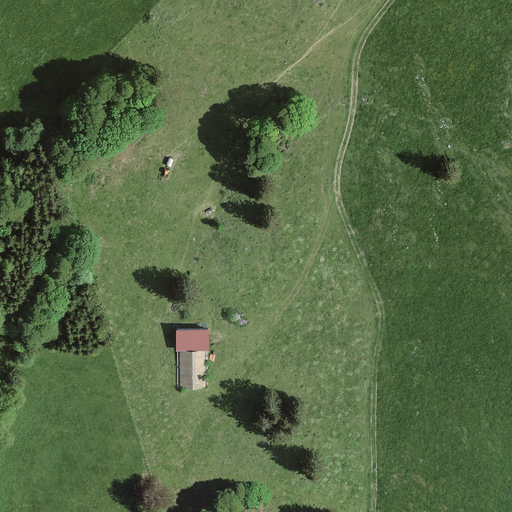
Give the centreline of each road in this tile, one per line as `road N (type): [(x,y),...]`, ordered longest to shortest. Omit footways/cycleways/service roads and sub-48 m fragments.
road 1 (track): [(374,511),(379,309),(337,191),(358,53),(392,0)]
road 2 (track): [(337,191),(288,302),(247,330),(211,339)]
